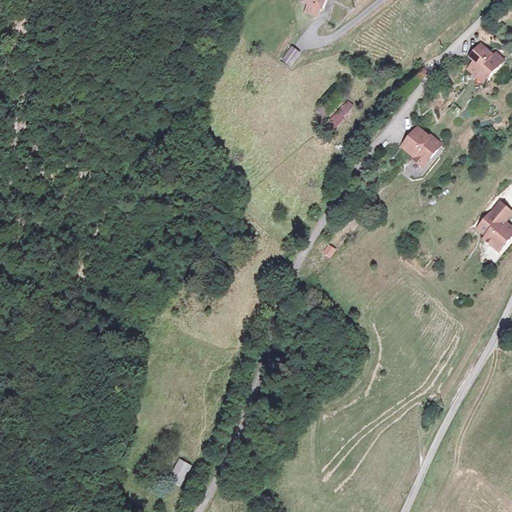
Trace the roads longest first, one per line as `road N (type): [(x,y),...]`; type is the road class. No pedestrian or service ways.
road 1 (residential): [(511,309),(404,511)]
road 2 (residential): [(393,122),(505,0)]
